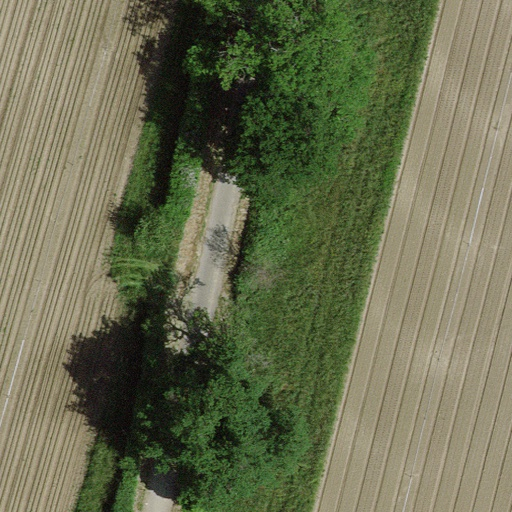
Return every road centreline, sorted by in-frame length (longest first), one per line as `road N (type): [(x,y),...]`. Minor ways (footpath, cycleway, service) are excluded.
road 1 (track): [(275,511),(396,0)]
road 2 (track): [(266,0),(157,511)]
